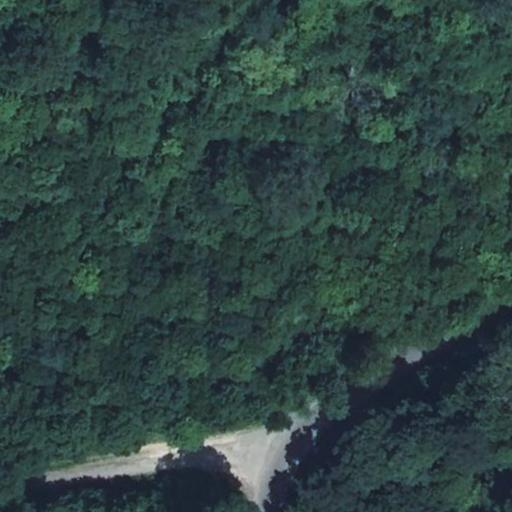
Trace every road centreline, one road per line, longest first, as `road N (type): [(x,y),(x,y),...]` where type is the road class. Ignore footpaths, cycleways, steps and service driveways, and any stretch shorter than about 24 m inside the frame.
road 1 (tertiary): [(270,511),(282,460),(511,305)]
road 2 (track): [(282,460),(242,449),(0,485)]
